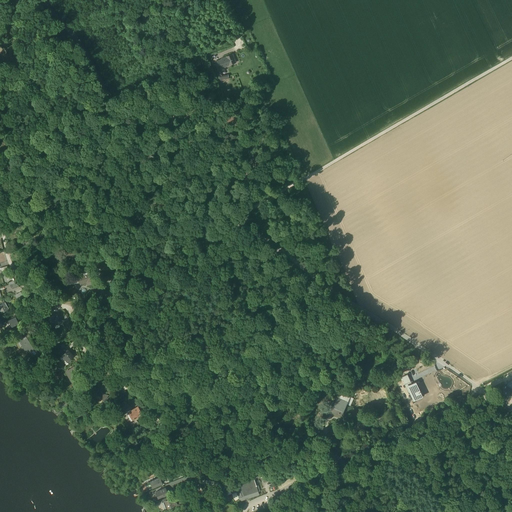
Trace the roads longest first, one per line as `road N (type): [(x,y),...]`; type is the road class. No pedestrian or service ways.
road 1 (unclassified): [(42,0),(81,45),(153,162),(184,191),(496,400)]
road 2 (unclassified): [(0,219),(17,278),(71,315),(86,358),(102,373),(157,402),(191,452),(204,500),(219,511)]
road 3 (track): [(511,58),(233,220)]
road 4 (unclassified): [(467,402),(244,511)]
road 5 (track): [(157,402),(175,404),(243,382),(375,319)]
road 6 (track): [(61,304),(122,305),(277,249)]
